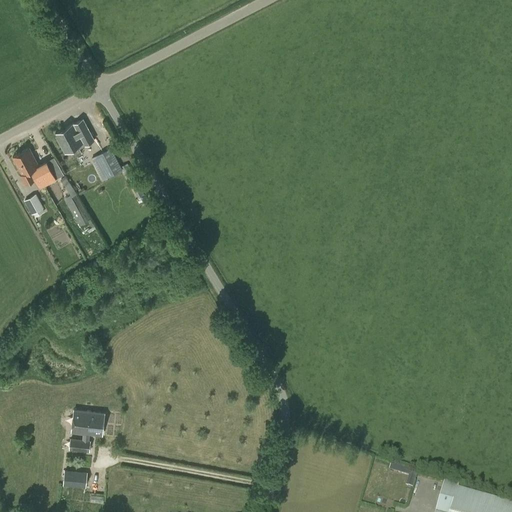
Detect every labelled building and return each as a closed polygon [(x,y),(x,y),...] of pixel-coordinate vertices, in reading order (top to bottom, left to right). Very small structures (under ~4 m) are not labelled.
[(65,128),(55,133),(65,152),(70,150),(74,157),(81,153),(79,148),(94,140),(83,119),(75,123),(74,120),(64,125),(65,128)] [(30,147),(21,152),(35,178),(40,187),(56,179),(46,161),(39,165),(30,147)] [(110,148),(92,158),(103,179),(122,169),(110,148)] [(35,178),(21,152),(12,156),(22,175),(21,175),(25,183),(35,178)] [(128,163),(121,166),(138,198),(145,195),(128,163)] [(44,208),(36,193),(24,200),(32,214),(33,213),(35,217),(44,211),(43,208),(44,208)] [(71,196),(65,200),(78,222),(84,218),(87,222),(90,228),(94,226),(75,194),(72,196),(71,196)] [(105,413),(74,410),(71,431),(102,435),(105,413)] [(389,471),(410,477),(412,470),(391,463),(389,471)] [(63,486),(86,488),(87,473),(65,470),(63,486)] [(511,511),(511,505),(458,490),(459,487),(445,483),(437,511),(511,511)]
